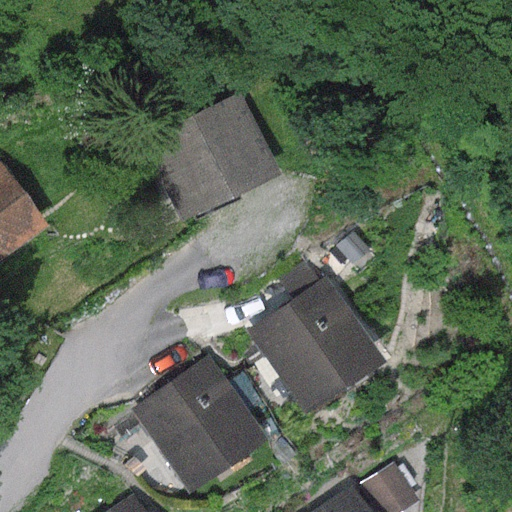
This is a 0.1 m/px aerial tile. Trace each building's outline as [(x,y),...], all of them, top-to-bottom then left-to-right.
[(240,90),(134,138),(171,221),(277,173),(240,90)] [(0,165),(0,249),(39,224),(0,165)] [(288,297),(242,328),(298,412),(377,360),(320,276),(314,279),(303,264),(278,281),(288,297)] [(0,431),(63,339),(16,308),(0,331),(0,431)] [(205,356),(126,409),(181,491),(260,438),(205,356)] [(390,462),(357,484),(374,511),(396,511),(415,500),(390,462)] [(364,511),(348,487),(310,511),(364,511)] [(139,511),(129,495),(103,511),(139,511)]
